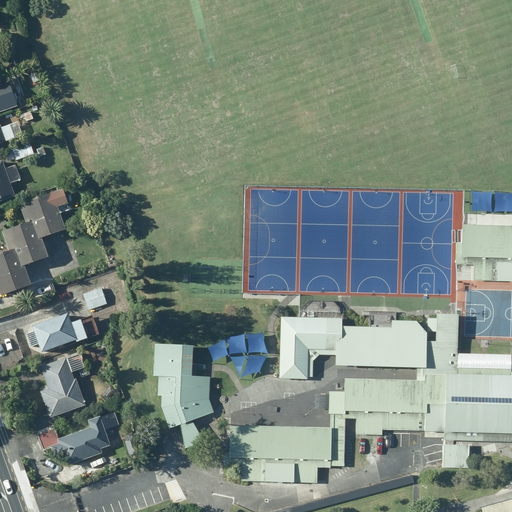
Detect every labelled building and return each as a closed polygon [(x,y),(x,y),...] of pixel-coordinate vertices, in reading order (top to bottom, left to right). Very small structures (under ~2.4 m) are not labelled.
[(0,117),(10,114),(0,88),(0,117)] [(0,125),(0,148),(24,140),(18,124),(2,130),(0,125)] [(44,144),(35,148),(39,159),(49,156),(44,144)] [(2,163),(0,163),(0,204),(16,199),(12,185),(21,182),(16,167),(4,171),(2,163)] [(17,205),(24,225),(35,221),(42,241),(67,232),(58,208),(66,206),(61,190),(17,205)] [(486,210),(491,211),(491,206),(491,199),(493,192),(486,192),(478,192),(471,190),(473,197),(472,205),(471,211),(476,210),(486,210)] [(509,210),(511,211),(511,192),(509,193),(501,193),(494,191),(496,198),(496,206),(494,212),(500,210),(509,210)] [(48,260),(42,241),(35,221),(24,225),(2,232),(10,253),(18,250),(24,268),(48,260)] [(455,244),(454,266),(473,267),(472,282),(511,283),(511,228),(462,227),(461,229),(457,229),(456,244),(455,244)] [(31,288),(24,268),(18,250),(10,253),(0,256),(0,296),(1,298),(31,288)] [(102,288),(85,294),(90,311),(107,306),(102,288)] [(299,319),(279,319),(279,347),(279,380),(307,381),(307,378),(307,351),(334,352),(334,357),(334,368),(416,370),(416,381),(344,380),(343,393),(328,393),(328,415),(330,415),(329,430),(230,427),(228,460),(230,460),(230,467),(241,467),(241,483),(264,483),(264,484),(293,485),(293,484),(317,485),(317,483),(317,469),(328,469),(330,470),(330,468),(343,468),(345,420),(355,420),(355,436),(381,437),(382,431),(443,434),(443,442),(511,443),(511,373),(510,374),(510,371),(457,369),(457,355),(457,316),(435,316),(435,319),(427,319),(427,333),(435,333),(435,343),(425,343),(426,335),(421,330),(415,323),(403,323),(396,322),(396,314),(363,313),(363,316),(369,317),(368,329),(341,328),(341,320),(339,320),(339,318),(339,309),(335,304),(333,301),(308,301),(300,309),(299,319)] [(66,313),(24,325),(33,356),(98,337),(93,319),(69,326),(66,313)] [(249,346),(248,353),(255,352),(262,352),(269,354),(266,348),(263,339),(264,332),(257,334),(251,334),(245,333),(248,338),(249,346)] [(229,347),(230,354),(234,353),(241,352),(247,353),(246,349),(244,341),(244,334),(238,336),(231,337),(226,337),(228,340),(229,347)] [(211,343),(206,343),(209,347),(211,352),(212,355),(212,360),(215,358),(219,356),(224,356),(229,356),(227,352),(225,348),(225,342),(225,337),(220,341),(216,342),(211,343)] [(192,348),(153,347),(152,379),(157,379),(157,398),(161,398),(160,409),(168,431),(214,414),(202,378),(191,378),(191,365),(192,348)] [(307,351),(307,378),(312,378),(312,362),(319,356),(334,357),(334,352),(307,351)] [(235,357),(230,357),(234,363),(238,371),(239,377),(241,370),(244,362),(247,355),(241,356),(235,357)] [(255,356),(248,355),(248,361),(246,368),(241,378),(248,374),(255,372),(260,372),(261,367),(264,361),(268,355),(260,356),(255,356)] [(510,356),(457,355),(457,369),(510,371),(510,356)] [(67,359),(39,369),(47,390),(40,392),(49,417),(83,405),(67,359)] [(248,363),(235,371),(243,384),(256,376),(248,363)] [(109,386),(99,396),(107,403),(116,393),(109,386)] [(314,396),(314,410),(326,410),(327,396),(314,396)] [(55,427),(36,433),(42,452),(66,467),(114,452),(101,413),(83,419),(86,429),(59,437),(55,427)] [(192,420),(180,425),(185,449),(205,441),(192,420)] [(469,446),(442,446),(442,469),(450,469),(468,469),(468,460),(469,446)] [(306,511),(413,483),(411,476),(276,511),(306,511)] [(511,511),(511,499),(479,509),(480,511),(511,511)]
